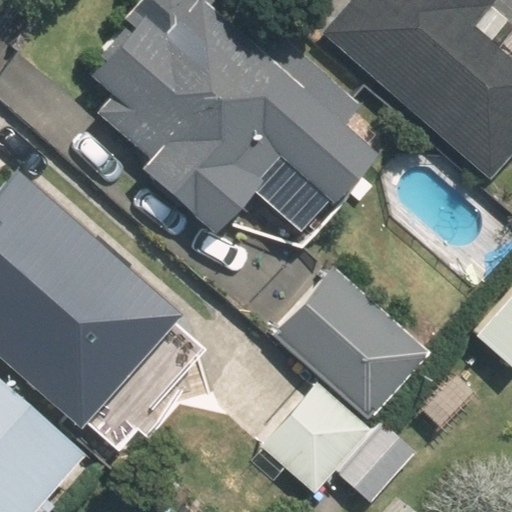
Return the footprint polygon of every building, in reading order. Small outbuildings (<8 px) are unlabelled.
[(251,42),(202,0),(122,0),(106,19),(118,29),(79,75),(103,96),(87,114),(140,160),(130,171),(206,237),(244,193),(293,235),(364,153),(330,124),(348,104),(262,29),(251,42)] [(511,22),(511,0),(346,0),(316,37),(485,180),(511,147),(511,31),(508,28),(511,22)] [(0,368),(70,431),(171,317),(10,174),(0,185),(0,368)] [(325,268),(268,331),(363,418),(420,355),(325,268)] [(360,435),(307,388),(255,447),(308,494),(360,435)] [(0,511),(17,511),(67,453),(0,396),(0,511)] [(408,448),(377,424),(333,480),(364,505),(408,448)]
